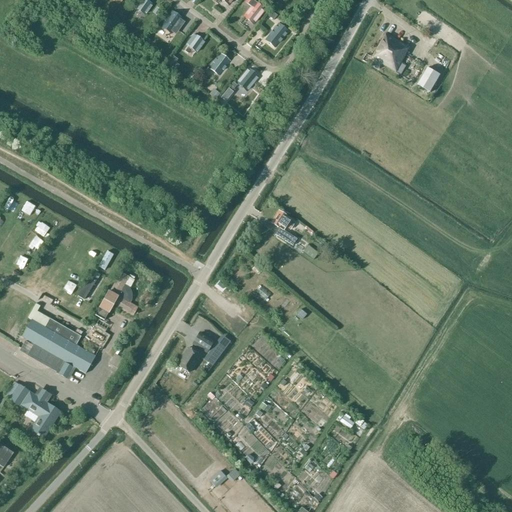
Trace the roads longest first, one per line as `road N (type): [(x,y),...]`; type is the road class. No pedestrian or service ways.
road 1 (unclassified): [(113,417),(368,0)]
road 2 (unclassified): [(204,511),(113,417)]
road 3 (unclassified): [(29,511),(113,417)]
